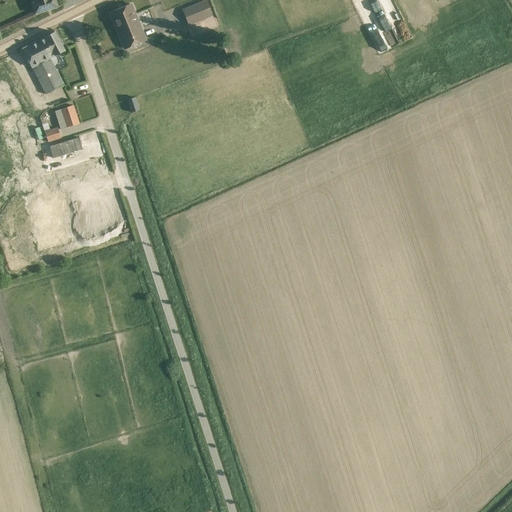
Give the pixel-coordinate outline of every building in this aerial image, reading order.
[(32,0),(33,3),(32,4),(35,14),(57,6),(54,0),(32,0)] [(212,16),(206,1),(182,10),(189,26),(212,16)] [(146,40),(131,4),(110,13),(124,49),(146,40)] [(64,51),(55,32),(22,49),(46,95),(63,85),(49,58),(64,51)] [(139,110),(135,97),(127,100),(131,113),(139,110)] [(73,106),(54,111),(60,130),(79,124),(73,106)] [(57,128),(45,132),(48,142),(61,138),(57,128)] [(79,135),(50,144),(53,156),(83,147),(79,135)] [(112,184),(102,151),(91,154),(95,165),(94,165),(89,167),(89,164),(88,164),(88,165),(78,165),(78,163),(77,163),(76,188),(87,188),(87,189),(88,180),(97,177),(100,187),(101,187),(101,186),(111,183),(111,184),(112,184)] [(17,184),(20,190),(27,186),(37,207),(52,200),(42,179),(33,183),(30,177),(17,184)] [(0,191),(0,198),(9,195),(6,189),(0,191)] [(103,195),(69,205),(76,232),(111,222),(103,195)] [(6,203),(19,230),(30,225),(17,197),(6,203)]
